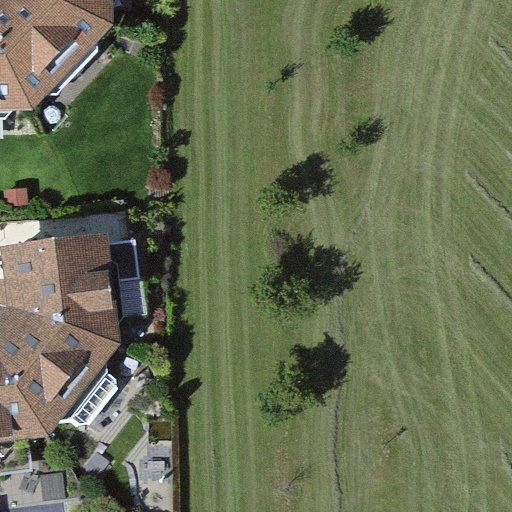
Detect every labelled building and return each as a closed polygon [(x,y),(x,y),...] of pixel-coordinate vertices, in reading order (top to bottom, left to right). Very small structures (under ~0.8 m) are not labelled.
[(0,30),(43,126),(115,39),(14,0),(2,0),(0,2),(0,30)] [(14,0),(115,39),(114,0),(14,0)] [(0,128),(43,126),(0,30),(0,128)] [(0,256),(0,292),(3,326),(124,346),(112,243),(0,256)] [(3,326),(0,328),(0,367),(47,465),(124,346),(3,326)] [(0,469),(47,465),(0,367),(0,469)]
